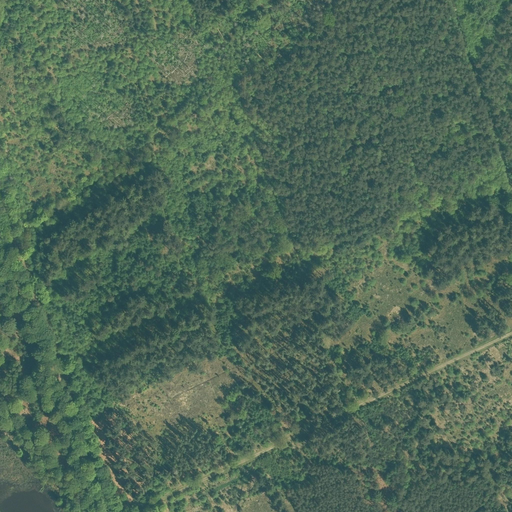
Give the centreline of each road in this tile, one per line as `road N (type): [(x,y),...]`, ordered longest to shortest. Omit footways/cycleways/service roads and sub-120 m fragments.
road 1 (track): [(136,511),(511,332)]
road 2 (track): [(109,511),(0,193)]
road 3 (track): [(511,188),(452,0)]
